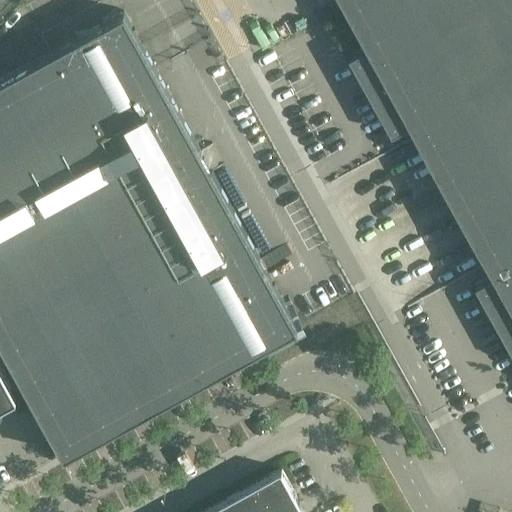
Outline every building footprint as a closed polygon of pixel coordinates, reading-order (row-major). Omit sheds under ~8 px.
[(511,0),(342,0),(347,8),(351,14),(366,42),(368,45),(349,56),(392,134),(411,123),(417,134),(488,263),(494,274),(475,284),(511,350),(511,0)] [(298,326),(212,170),(124,11),(0,78),(0,337),(65,454),(298,326)] [(355,32),(347,16),(339,20),(347,36),(355,32)] [(16,396),(0,366),(0,406),(16,398),(16,397),(17,397),(16,396)] [(305,511),(282,469),(282,468),(281,468),(280,468),(279,468),(200,511),(305,511)]
